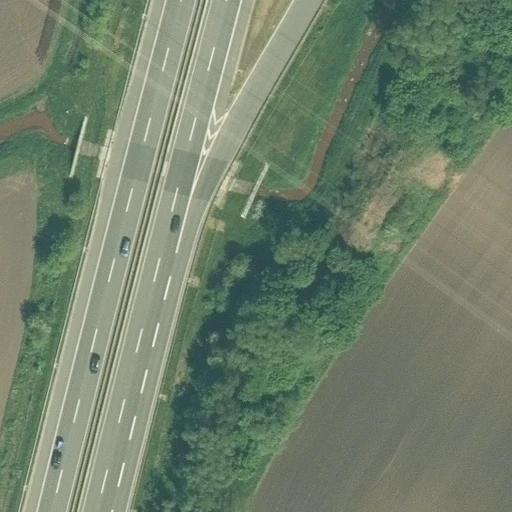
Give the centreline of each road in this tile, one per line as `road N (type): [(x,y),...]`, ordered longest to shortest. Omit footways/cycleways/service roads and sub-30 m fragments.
road 1 (motorway): [(182,0),(51,511)]
road 2 (motorway): [(133,367),(170,311),(195,212),(219,159),(308,0)]
road 3 (motorway): [(133,367),(228,0)]
road 4 (motorway): [(98,511),(133,367)]
